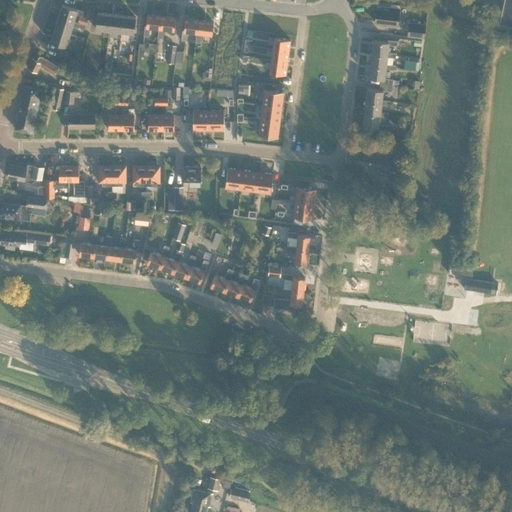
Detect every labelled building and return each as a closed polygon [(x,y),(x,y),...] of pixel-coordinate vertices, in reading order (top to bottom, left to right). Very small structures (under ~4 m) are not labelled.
[(511,0),(504,0),(500,21),(511,24),(511,0)] [(62,3),(59,15),(74,20),(76,13),(83,15),(84,10),(78,8),(62,3)] [(397,26),(399,8),(391,7),(390,9),(377,8),(375,21),(389,23),(389,25),(397,26)] [(108,35),(109,29),(111,13),(98,11),(96,27),(104,28),(104,35),(108,35)] [(123,14),(111,13),(109,29),(117,30),(116,36),(121,37),(122,30),(123,14)] [(150,26),(159,27),(160,27),(161,15),(147,13),(146,25),(145,25),(144,35),(149,35),(150,26)] [(123,14),(122,30),(129,31),(129,38),(133,38),(134,32),(136,16),(123,14)] [(55,27),(70,32),(73,25),(79,27),(80,22),(74,20),(59,15),(55,27)] [(88,17),(80,15),(78,21),(86,24),(88,17)] [(176,16),(161,15),(160,27),(159,27),(158,36),(163,37),(164,27),(175,28),(176,16)] [(188,30),(197,31),(198,31),(199,19),(185,17),(184,29),(183,29),(182,39),(187,40),(188,30)] [(198,31),(197,31),(196,41),(201,41),(202,31),(212,33),(214,21),(199,19),(198,31)] [(407,35),(424,37),(426,22),(409,21),(407,35)] [(77,34),(70,32),(55,27),(51,40),(67,45),(69,37),(75,39),(77,34)] [(175,61),(176,50),(176,45),(170,44),(170,37),(167,36),(166,43),(169,44),(169,50),(168,50),(167,62),(174,62),(174,61),(175,61)] [(291,38),(275,36),(273,47),(289,50),(291,38)] [(373,39),(372,51),(388,53),(388,51),(389,44),(397,45),(398,40),(389,39),(389,41),(373,39)] [(139,43),(137,55),(144,55),(146,43),(139,43)] [(59,60),(67,62),(70,51),(59,47),(57,55),(60,56),(59,60)] [(273,47),(272,59),(288,61),(289,50),(273,47)] [(184,51),(176,50),(175,61),(183,62),(184,51)] [(54,73),(59,66),(46,58),(46,57),(37,51),(33,56),(28,65),(38,71),(41,64),(54,73)] [(386,65),(386,63),(387,56),(396,57),(396,52),(388,51),(388,53),(372,51),(370,63),(386,65)] [(288,61),(272,59),(270,71),(286,73),(288,61)] [(395,64),(386,63),(386,65),(370,63),(369,75),(381,77),(380,83),(392,84),(393,78),(385,77),(386,68),(394,69),(395,64)] [(212,89),(226,89),(226,74),(212,74),(212,89)] [(367,87),(366,100),(382,102),(382,103),(390,104),(390,100),(382,99),(383,89),(392,90),(392,84),(380,83),(380,89),(367,87)] [(25,84),(23,93),(40,97),(42,88),(25,84)] [(57,86),(54,100),(61,101),(64,88),(57,86)] [(74,102),(75,90),(66,89),(65,101),(74,102)] [(284,91),(264,89),(262,103),(282,106),(284,91)] [(39,105),(40,97),(23,93),(21,102),(39,105)] [(61,101),(54,100),(52,107),(59,108),(61,101)] [(382,102),(366,100),(364,112),(380,114),(380,115),(388,116),(389,112),(381,111),(382,103),(382,102)] [(21,102),(20,110),(37,114),(39,105),(21,102)] [(262,103),(260,118),(280,121),(282,106),(262,103)] [(209,109),(194,109),(194,129),(209,129),(209,109)] [(209,109),(209,129),(224,129),(224,109),(209,109)] [(20,110),(18,119),(35,123),(37,114),(20,110)] [(379,123),(380,115),(380,114),(364,112),(363,124),(378,126),(378,127),(387,128),(388,124),(379,123)] [(69,127),(95,127),(95,113),(69,113),(69,127)] [(109,129),(122,129),(122,113),(109,113),(109,129)] [(135,113),(122,113),(122,129),(135,129),(135,113)] [(149,129),(161,129),(162,113),(149,113),(149,129)] [(162,113),(161,129),(174,129),(174,113),(162,113)] [(280,121),(260,118),(259,133),(278,136),(280,121)] [(35,123),(18,119),(16,128),(33,131),(35,123)] [(387,137),(386,146),(366,144),(364,159),(390,162),(389,172),(402,174),(403,164),(397,164),(399,142),(394,141),(394,138),(387,137)] [(8,176),(24,179),(27,180),(28,181),(32,182),(35,180),(35,177),(42,178),(44,166),(28,163),(27,166),(10,162),(8,176)] [(69,180),(69,165),(60,165),(60,180),(55,180),(55,178),(45,178),(45,196),(54,196),(55,186),(64,186),(64,180),(69,180)] [(85,165),(69,165),(69,180),(69,186),(72,186),(72,180),(74,180),(74,186),(74,195),(85,195),(85,186),(85,180),(79,180),(79,173),(85,173),(85,165)] [(102,184),(113,184),(113,165),(100,165),(100,181),(102,181),(102,184)] [(126,165),(113,165),(113,184),(123,184),(123,181),(126,181),(126,165)] [(136,184),(146,184),(147,184),(147,165),(134,165),(134,181),(136,181),(136,184)] [(160,165),(147,165),(147,184),(157,185),(157,181),(160,181),(160,165)] [(183,180),(201,180),(201,165),(184,165),(183,180)] [(243,169),(228,167),(226,186),(241,188),(243,169)] [(243,169),(241,188),(256,190),(258,171),(243,169)] [(273,173),(258,171),(256,190),(270,192),(273,173)] [(362,182),(361,194),(381,196),(382,185),(362,182)] [(183,209),(183,185),(168,185),(168,209),(183,209)] [(317,188),(297,185),(295,200),(315,203),(317,188)] [(2,216),(24,218),(31,219),(32,206),(46,207),(48,197),(28,194),(27,204),(3,202),(2,216)] [(315,203),(295,200),(293,215),(313,218),(315,203)] [(135,223),(148,225),(149,214),(136,212),(135,223)] [(80,215),(79,227),(89,228),(91,216),(90,216),(80,215)] [(178,221),(173,236),(180,239),(186,223),(178,221)] [(265,224),(262,232),(268,234),(271,226),(265,224)] [(239,234),(242,227),(234,225),(231,231),(239,234)] [(21,240),(24,241),(50,244),(51,234),(3,228),(3,232),(0,231),(0,241),(7,242),(6,247),(15,249),(16,244),(21,245),(21,240)] [(298,237),(297,245),(296,247),(308,248),(310,234),(298,233),(298,232),(288,230),(288,236),(298,237)] [(79,253),(94,255),(95,243),(97,243),(98,233),(93,232),(91,242),(81,241),(79,253)] [(105,244),(97,243),(95,243),(94,255),(108,257),(109,244),(111,245),(112,235),(106,234),(105,244)] [(75,236),(65,235),(65,240),(68,241),(66,255),(73,256),(75,236)] [(119,246),(111,245),(109,244),(108,257),(122,258),(123,246),(124,246),(126,237),(120,236),(119,246)] [(133,248),(124,246),(123,246),(122,258),(136,260),(137,248),(138,248),(140,238),(134,238),(133,248)] [(183,250),(186,243),(179,241),(176,248),(178,249),(183,250)] [(165,255),(166,255),(170,246),(165,244),(161,253),(151,249),(147,261),(161,266),(165,255)] [(307,263),(308,248),(296,247),(297,245),(287,244),(286,250),(296,251),(295,261),(307,263)] [(174,258),(166,255),(165,255),(161,266),(174,271),(178,259),(180,260),(183,250),(178,249),(174,258)] [(174,271),(187,276),(192,264),(193,265),(196,255),(191,253),(188,263),(180,260),(178,259),(174,271)] [(201,268),(193,265),(192,264),(187,276),(200,280),(204,269),(206,270),(209,260),(204,258),(201,268)] [(269,264),(268,274),(280,275),(281,266),(269,264)] [(211,284),(225,289),(229,278),(230,278),(233,269),(228,267),(225,276),(215,273),(211,284)] [(225,289),(238,294),(242,283),(243,283),(247,274),(242,272),(238,281),(230,278),(229,278),(225,289)] [(293,278),(291,288),(303,290),(305,276),(293,274),(293,273),(283,272),(283,277),(293,278)] [(251,286),(243,283),(242,283),(238,294),(251,299),(255,288),(256,288),(260,279),(254,277),(251,286)] [(498,282),(466,277),(464,287),(496,292),(498,282)] [(303,290),(291,288),(290,298),(275,296),(273,306),(295,309),(296,303),(302,304),(303,290)] [(344,308),(341,332),(401,340),(405,310),(366,306),(366,310),(344,308)] [(218,489),(219,483),(220,478),(211,475),(208,487),(218,489)] [(230,487),(231,480),(224,479),(223,484),(223,485),(230,487)] [(232,487),(230,494),(248,498),(250,491),(232,487)] [(210,505),(213,492),(194,488),(191,501),(193,501),(190,511),(206,511),(208,505),(210,505)]
